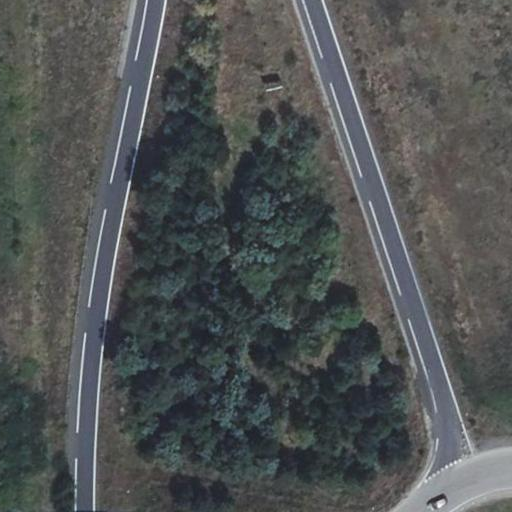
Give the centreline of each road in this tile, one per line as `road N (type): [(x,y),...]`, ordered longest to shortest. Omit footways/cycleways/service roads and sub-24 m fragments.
road 1 (motorway): [(155,0),(93,329),(83,511)]
road 2 (motorway): [(312,0),(446,407),(446,490)]
